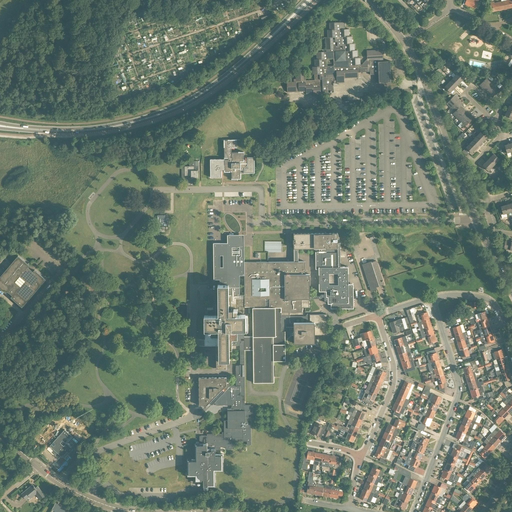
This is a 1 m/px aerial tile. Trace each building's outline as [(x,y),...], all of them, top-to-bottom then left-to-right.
[(68,3),(61,0),(58,5),(60,6),(59,9),(64,12),(65,10),(67,12),(66,15),(70,17),(73,10),(72,9),(73,7),(67,4),(68,3)] [(475,0),(473,0),(466,0),(465,4),(475,8),(478,0),(477,0),(475,0)] [(501,2),(503,9),(511,7),(511,3),(511,0),(507,0),(508,1),(501,2)] [(503,9),(501,2),(494,4),(494,2),(491,3),(492,11),(503,9)] [(354,43),(352,43),(352,36),(349,36),(349,29),(345,29),(345,22),(329,23),(329,30),(327,30),(327,37),(325,37),(326,50),(326,52),(316,52),(317,60),(314,60),(314,67),(312,67),(312,74),(314,74),(315,80),(306,80),(305,72),(295,73),(296,79),(294,79),(294,82),(287,82),(287,93),(297,92),(299,92),(306,92),(306,94),(313,94),(313,96),(321,96),(321,93),(331,93),(331,91),(334,91),(333,83),(344,82),(344,78),(358,77),(358,72),(364,72),(370,72),(370,75),(375,75),(375,84),(382,83),(392,83),(391,61),(383,61),(383,50),(367,51),(367,59),(363,64),(363,65),(360,65),(360,57),(358,57),(357,50),(355,50),(354,43)] [(506,72),(506,71),(508,66),(500,63),(498,69),(506,72)] [(458,73),(455,76),(461,81),(465,77),(459,72),(460,71),(458,68),(456,71),(458,73)] [(461,81),(455,76),(453,78),(451,76),(450,77),(458,85),(461,81)] [(458,85),(450,77),(448,79),(450,81),(448,83),(454,89),(458,85)] [(484,90),(491,82),(487,77),(479,85),(484,90)] [(454,89),(448,83),(446,81),(443,84),(441,86),(443,89),(444,87),(450,93),(454,89)] [(488,94),(496,86),(491,82),(484,90),(488,94)] [(496,86),(488,94),(492,98),(500,90),(496,86)] [(451,108),(459,100),(454,96),(446,104),(451,108)] [(459,100),(451,108),(455,112),(453,114),(461,106),(463,104),(459,100)] [(461,106),(453,114),(457,118),(465,110),(461,106)] [(465,110),(457,118),(461,122),(469,114),(465,110)] [(469,114),(461,122),(464,124),(462,126),(465,129),(467,127),(466,126),(473,118),(469,114)] [(477,136),(483,142),(485,139),(486,141),(488,139),(484,135),(486,134),(482,130),(478,135),(474,130),(472,132),(474,133),(477,136)] [(471,138),(479,146),(483,142),(477,136),(474,138),(472,136),(471,138)] [(469,144),(475,149),(479,146),(471,138),(467,142),(469,144)] [(224,159),(224,170),(224,172),(231,172),(231,181),(237,180),(237,179),(240,179),(240,171),(244,171),(244,173),(254,173),(254,157),(247,157),(247,160),(244,160),(244,152),(231,152),(231,146),(237,146),(237,139),(224,139),(224,159)] [(511,155),(511,151),(510,144),(506,145),(506,143),(504,143),(505,149),(503,149),(505,154),(510,152),(511,156),(511,155)] [(469,144),(467,146),(465,144),(463,146),(471,153),(475,149),(469,144)] [(492,155),(490,158),(499,166),(502,169),(503,167),(500,165),(497,162),(501,158),(498,155),(496,156),(492,152),(491,154),(492,155)] [(499,166),(490,158),(486,162),(492,167),(494,165),(497,168),(499,166)] [(224,170),(224,159),(210,159),(211,177),(221,177),(221,170),(223,170),(224,170)] [(197,170),(199,170),(199,161),(189,161),(189,166),(185,166),(185,165),(182,165),(182,181),(185,181),(185,176),(191,176),(191,179),(198,179),(197,170)] [(492,167),(486,162),(482,166),(490,173),(492,172),(490,170),(492,167)] [(509,217),(508,213),(506,205),(503,206),(502,204),(497,205),(498,210),(499,211),(501,215),(502,217),(507,216),(508,221),(510,220),(509,217)] [(165,215),(157,215),(157,225),(161,225),(161,227),(169,227),(169,219),(165,219),(165,215)] [(339,239),(338,233),(330,233),(330,234),(323,234),(323,233),(294,234),(294,239),(293,239),(293,243),(294,243),(294,249),(316,248),(316,269),(319,269),(319,291),(324,291),(324,301),(328,301),(328,304),(331,304),(331,309),(348,308),(354,308),(353,285),(348,285),(348,267),(338,267),(338,262),(340,262),(340,250),(345,250),(346,252),(343,243),(338,243),(337,239),(339,239)] [(228,243),(214,243),(214,279),(220,279),(220,285),(218,285),(218,315),(204,316),(204,331),(208,331),(208,332),(211,332),(211,338),(218,338),(219,357),(216,357),(216,370),(227,370),(227,362),(229,362),(229,351),(232,351),(232,341),(240,341),(240,368),(236,368),(236,386),(230,386),(225,392),(222,389),(226,385),(226,377),(218,378),(217,378),(209,378),(207,378),(199,378),(199,386),(199,388),(199,396),(199,398),(199,406),(207,405),(209,402),(211,404),(212,405),(232,405),(232,407),(231,407),(231,409),(228,409),(228,421),(226,421),(226,432),(222,432),(222,434),(215,434),(215,436),(199,436),(200,444),(197,444),(195,444),(195,459),(187,459),(187,473),(183,473),(183,477),(187,477),(187,476),(195,476),(195,481),(203,481),(203,486),(216,486),(215,470),(223,470),(223,454),(221,454),(221,447),(226,447),(226,449),(234,449),(234,447),(236,447),(236,442),(251,442),(251,435),(251,415),(253,415),(253,407),(251,407),(251,405),(245,405),(244,351),(249,351),(253,351),(254,384),(274,383),(273,363),(286,362),(285,336),(294,336),(294,343),(315,343),(315,335),(327,335),(327,314),(310,315),(306,315),(306,316),(290,317),(290,312),(302,312),(302,307),(309,307),(309,299),(310,299),(309,274),(305,274),(305,262),(268,262),(254,261),(244,261),(244,247),(244,239),(244,235),(228,235),(228,239),(228,242),(228,243)] [(7,291),(13,296),(11,298),(22,307),(46,280),(34,270),(33,272),(27,267),(29,266),(18,256),(0,277),(0,288),(6,293),(7,291)] [(371,262),(363,264),(371,291),(377,289),(376,289),(376,288),(375,287),(384,285),(376,261),(371,263),(371,262)] [(178,304),(178,318),(187,318),(187,304),(178,304)] [(477,322),(488,319),(485,311),(475,315),(477,322)] [(420,323),(430,320),(427,312),(420,314),(420,315),(417,316),(420,323)] [(411,324),(414,323),(414,324),(417,324),(416,321),(415,322),(413,316),(412,317),(412,316),(408,317),(411,324)] [(405,329),(401,319),(390,323),(393,333),(405,329)] [(480,330),(490,326),(488,319),(477,322),(480,330)] [(420,323),(418,324),(421,331),(432,327),(430,320),(420,323)] [(455,335),(462,333),(460,326),(453,328),(455,335)] [(481,337),(492,334),(490,326),(480,330),(479,330),(481,337)] [(421,331),(420,331),(420,333),(422,338),(425,337),(427,337),(434,334),(432,327),(421,331)] [(362,341),(373,338),(371,331),(360,334),(362,341)] [(457,343),(465,340),(467,339),(465,332),(462,333),(455,335),(457,343)] [(434,334),(427,337),(429,344),(437,342),(434,334)] [(492,334),(481,337),(476,339),(476,341),(481,340),(482,341),(484,340),(485,344),(495,341),(492,334)] [(394,340),(396,347),(408,344),(405,336),(394,340)] [(373,338),(362,341),(364,349),(375,345),(373,338)] [(460,350),(467,348),(465,340),(457,343),(460,350)] [(408,344),(396,347),(399,355),(410,351),(408,344)] [(375,345),(364,349),(367,356),(378,353),(375,345)] [(467,348),(460,350),(462,358),(469,355),(467,348)] [(494,360),(496,359),(504,357),(501,349),(494,352),(494,353),(492,354),(494,360)] [(429,364),(439,360),(436,353),(435,350),(426,352),(427,356),(429,364)] [(410,351),(399,355),(401,362),(412,359),(410,351)] [(378,353),(367,356),(362,358),(363,360),(364,362),(367,362),(367,364),(370,364),(370,365),(381,363),(378,353)] [(495,368),(499,367),(506,364),(504,357),(496,359),(498,364),(494,365),(495,368)] [(412,359),(401,362),(403,370),(409,368),(410,371),(415,369),(412,359)] [(439,360),(429,364),(427,364),(429,371),(434,370),(441,368),(439,360)] [(465,376),(474,373),(475,373),(475,372),(477,371),(478,369),(477,367),(475,360),(470,362),(471,365),(463,368),(465,376)] [(501,374),(509,372),(506,364),(499,367),(500,370),(497,371),(495,372),(497,376),(501,374)] [(372,375),(383,380),(386,373),(376,368),(372,375)] [(432,379),(436,377),(443,375),(441,368),(434,370),(435,374),(433,374),(430,374),(432,379)] [(509,372),(501,374),(504,381),(511,379),(509,372)] [(467,383),(477,380),(474,373),(465,376),(467,383)] [(383,380),(372,375),(369,382),(380,387),(383,380)] [(446,382),(443,375),(436,377),(437,381),(435,382),(434,382),(435,386),(438,385),(440,389),(439,389),(439,391),(444,393),(444,387),(443,383),(446,382)] [(470,390),(480,387),(482,386),(481,385),(484,385),(483,382),(482,381),(479,382),(478,379),(477,380),(467,383),(470,390)] [(402,388),(409,391),(412,384),(405,381),(402,388)] [(380,387),(369,382),(366,389),(377,394),(380,387)] [(484,397),(480,387),(470,390),(472,398),(473,398),(478,396),(479,399),(484,397)] [(506,387),(501,392),(500,394),(502,396),(504,394),(504,395),(506,393),(509,389),(506,387)] [(409,391),(402,388),(398,395),(405,398),(409,391)] [(361,400),(370,404),(371,400),(374,401),(377,394),(366,389),(361,400)] [(429,401),(438,405),(442,398),(432,393),(429,401)] [(255,406),(275,406),(275,395),(255,395),(255,406)] [(405,398),(398,395),(395,402),(402,405),(405,398)] [(428,409),(435,412),(438,405),(429,401),(428,400),(427,404),(430,405),(428,409)] [(392,410),(395,411),(393,414),(399,417),(401,413),(403,414),(406,407),(402,405),(395,402),(392,410)] [(423,415),(432,419),(435,412),(428,409),(427,408),(423,415)] [(498,413),(504,419),(509,413),(504,408),(498,413)] [(351,416),(362,421),(365,413),(355,409),(353,413),(350,411),(348,414),(351,416)] [(465,416),(475,421),(477,422),(479,423),(481,418),(479,416),(480,416),(478,415),(474,414),(475,412),(468,409),(465,416)] [(504,419),(498,413),(496,411),(490,417),(493,419),(499,425),(504,419)] [(418,421),(421,422),(426,425),(429,426),(432,419),(423,415),(420,413),(419,415),(418,416),(420,416),(418,421)] [(362,421),(351,416),(348,423),(359,428),(362,421)] [(475,421),(465,416),(462,424),(472,428),(475,421)] [(386,431),(396,436),(400,426),(404,427),(405,423),(396,419),(393,426),(389,424),(386,431)] [(319,424),(316,422),(310,434),(314,436),(315,434),(318,436),(319,435),(322,436),(324,431),(325,431),(327,427),(323,425),(322,427),(318,426),(319,424)] [(327,438),(331,427),(332,425),(329,423),(328,426),(323,436),(324,437),(324,436),(326,437),(326,438),(327,438)] [(359,428),(348,423),(346,427),(342,426),(342,427),(337,424),(336,427),(335,429),(337,430),(338,427),(342,429),(346,430),(356,435),(359,428)] [(472,428),(462,424),(458,430),(469,435),(472,428)] [(492,433),(500,441),(506,435),(497,427),(492,433)] [(356,435),(346,430),(342,429),(341,431),(339,436),(343,438),(352,442),(356,435)] [(469,435),(458,430),(455,438),(462,441),(464,437),(468,438),(469,435)] [(56,445),(53,448),(62,457),(67,451),(69,453),(72,449),(66,444),(64,447),(60,443),(62,440),(65,443),(68,439),(69,440),(72,437),(64,431),(53,443),(56,445)] [(396,436),(386,431),(382,438),(393,443),(394,440),(396,436)] [(423,435),(419,433),(415,442),(426,447),(429,439),(423,437),(423,435)] [(486,439),(495,447),(500,441),(492,433),(486,439)] [(393,443),(382,438),(379,445),(390,450),(393,443)] [(484,447),(490,453),(495,447),(486,439),(484,441),(487,444),(484,447)] [(426,447),(415,442),(415,443),(412,449),(416,451),(416,450),(423,454),(426,447)] [(472,450),(473,448),(470,446),(469,445),(469,444),(464,442),(462,445),(469,448),(469,449),(472,450)] [(390,450),(379,445),(374,456),(379,458),(380,456),(386,458),(390,450)] [(462,460),(465,462),(466,459),(463,458),(463,457),(462,456),(463,452),(465,448),(458,445),(456,449),(454,448),(450,455),(457,459),(462,460)] [(490,453),(484,447),(479,453),(484,458),(490,453)] [(423,454),(416,450),(416,451),(414,454),(409,452),(407,457),(408,457),(411,457),(420,460),(423,454)] [(314,465),(316,453),(308,451),(306,460),(303,459),(302,469),(307,470),(308,465),(310,465),(310,464),(314,465)] [(316,453),(314,465),(313,467),(313,470),(314,470),(316,470),(317,465),(319,465),(319,461),(322,462),(323,454),(316,453)] [(323,454),(322,462),(321,466),(329,467),(329,465),(331,456),(323,454)] [(447,463),(454,466),(458,468),(462,460),(457,459),(450,455),(447,463)] [(331,456),(329,465),(330,466),(334,467),(335,464),(339,465),(340,461),(338,460),(339,457),(331,456)] [(411,457),(408,457),(407,457),(405,457),(404,459),(404,460),(407,461),(406,463),(416,468),(420,460),(411,457)] [(478,467),(481,469),(486,475),(492,469),(484,462),(478,467)] [(444,469),(453,473),(454,471),(452,470),(454,466),(447,463),(444,469)] [(397,471),(399,466),(396,465),(394,470),(390,468),(389,471),(395,474),(396,470),(397,471)] [(397,471),(396,472),(399,473),(406,476),(403,483),(414,488),(417,481),(410,478),(411,476),(409,476),(410,472),(399,466),(397,471)] [(370,474),(381,479),(384,472),(380,470),(373,467),(370,474)] [(456,484),(457,482),(458,481),(453,479),(455,474),(453,473),(444,469),(441,477),(448,480),(452,483),(451,486),(454,487),(456,484)] [(476,475),(481,480),(486,475),(481,469),(476,475)] [(312,476),(312,473),(312,472),(310,472),(308,481),(309,481),(307,493),(315,494),(316,485),(313,479),(314,476),(312,476)] [(470,481),(476,486),(481,480),(476,475),(474,473),(472,473),(469,477),(471,479),(470,481)] [(367,481),(377,486),(378,482),(381,483),(383,480),(381,479),(370,474),(367,481)] [(476,486),(470,481),(469,479),(464,485),(465,486),(465,487),(470,492),(476,486)] [(378,495),(379,493),(380,492),(376,490),(378,486),(377,486),(367,481),(363,488),(374,493),(378,495)] [(414,488),(403,483),(399,490),(400,491),(411,496),(414,488)] [(439,495),(442,496),(447,486),(441,483),(440,487),(435,485),(431,492),(438,495),(439,495)] [(26,498),(29,496),(31,498),(36,493),(41,499),(45,495),(37,486),(36,488),(35,486),(34,487),(33,485),(25,491),(26,491),(23,494),(26,498)] [(316,485),(315,494),(322,496),(324,486),(316,485)] [(324,486),(322,496),(330,497),(332,487),(324,486)] [(332,487),(330,497),(338,499),(338,495),(343,496),(343,492),(339,491),(340,488),(332,487)] [(359,498),(370,503),(374,493),(363,488),(359,498)] [(411,496),(400,491),(397,498),(408,503),(411,496)] [(428,499),(435,502),(438,495),(431,492),(428,499)] [(462,499),(463,500),(472,508),(477,502),(469,494),(469,495),(467,493),(463,496),(462,499)] [(388,499),(385,498),(383,504),(386,505),(389,500),(391,500),(392,498),(389,497),(388,499)] [(408,503),(397,498),(393,506),(397,508),(397,507),(404,510),(408,503)] [(444,511),(445,509),(444,509),(443,510),(438,508),(439,507),(438,507),(439,504),(435,502),(428,499),(425,506),(438,511),(444,511)] [(468,511),(472,508),(463,500),(463,501),(464,501),(458,507),(461,509),(463,511),(468,511)] [(67,511),(69,509),(56,502),(52,509),(57,511),(67,511)]
